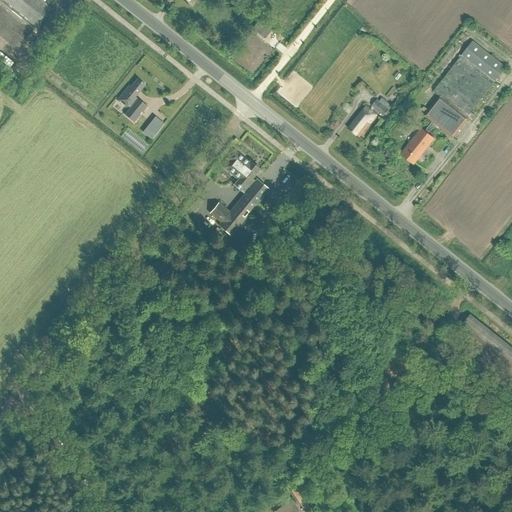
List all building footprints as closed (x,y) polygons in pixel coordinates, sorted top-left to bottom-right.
[(40,0),(2,0),(36,27),(51,8),(40,0)] [(0,37),(16,50),(24,40),(31,31),(0,6),(0,37)] [(257,23),(252,29),(259,35),(264,29),(257,23)] [(433,91),(471,121),(475,116),(471,112),(506,67),(472,41),(445,75),(433,91)] [(126,108),(145,85),(137,78),(131,86),(129,85),(116,100),(126,108)] [(414,164),(433,138),(427,133),(435,123),(453,137),(468,118),(438,95),(423,114),(432,121),(424,131),(420,128),(400,154),(414,164)] [(382,97),(379,101),(389,109),(391,106),(388,103),(382,97)] [(377,99),(371,106),(383,116),(389,109),(379,101),(377,99)] [(359,137),(376,115),(366,107),(349,129),(359,137)] [(152,121),(146,128),(154,135),(160,127),(152,121)] [(233,184),(245,194),(229,213),(218,203),(209,213),(220,222),(218,225),(231,236),(240,225),(268,191),(255,180),(255,181),(252,179),(260,169),(249,160),(247,163),(233,152),(227,159),(228,161),(223,167),(237,179),(233,184)] [(203,201),(198,197),(187,210),(193,214),(203,201)] [(204,229),(197,223),(194,227),(201,232),(204,229)] [(242,256),(239,261),(244,265),(248,260),(242,256)] [(511,366),(511,346),(472,315),(463,327),(511,366)] [(302,507),(311,502),(298,482),(289,487),(302,507)] [(273,511),(294,511),(298,509),(292,499),(273,511)]
